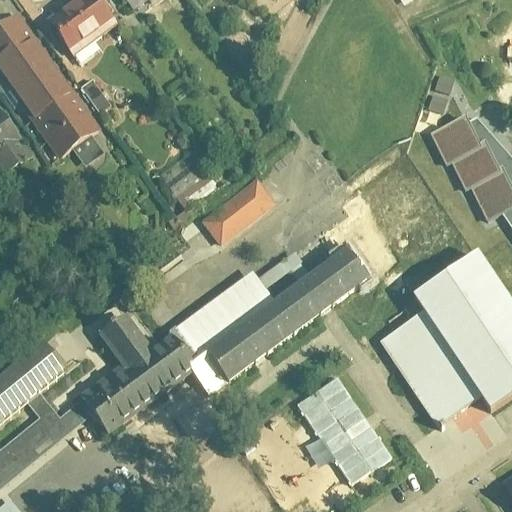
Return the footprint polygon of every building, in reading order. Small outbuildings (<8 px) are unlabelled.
[(73,0),(48,18),(72,52),(116,21),(101,0),(73,0)] [(0,73),(60,158),(102,129),(20,13),(0,27),(0,73)] [(439,74),(428,109),(443,114),(454,79),(439,74)] [(93,79),(82,87),(101,114),(112,106),(93,79)] [(0,108),(0,165),(7,176),(34,158),(1,107),(0,108)] [(464,119),(431,138),(446,169),(452,166),(464,194),(472,193),(487,223),(504,218),(511,229),(511,160),(474,121),(468,124),(464,119)] [(193,151),(159,174),(183,210),(218,187),(193,151)] [(201,220),(221,247),(278,204),(258,178),(201,220)] [(371,290),(354,265),(348,256),(196,355),(219,389),(371,290)] [(419,322),(379,347),(432,432),(481,401),(489,415),(511,400),(511,308),(481,259),(408,304),(419,322)] [(116,374),(78,399),(81,403),(91,419),(101,435),(192,376),(171,343),(145,360),(123,325),(95,343),(116,374)] [(43,350),(0,385),(0,434),(30,410),(43,399),(67,379),(43,350)] [(296,409),(348,488),(390,461),(338,382),(296,409)] [(0,491),(91,419),(81,403),(61,422),(43,399),(30,410),(39,421),(0,452),(0,491)] [(511,479),(503,485),(511,498),(511,479)] [(17,511),(9,501),(0,508),(0,511),(17,511)]
